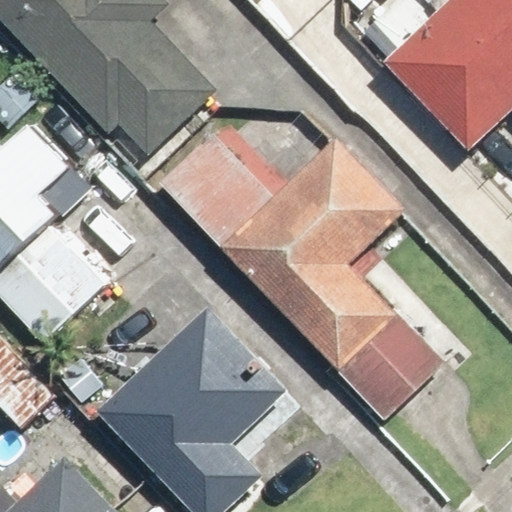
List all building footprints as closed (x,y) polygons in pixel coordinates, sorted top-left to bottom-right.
[(0,0),(0,15),(149,166),(221,95),(149,23),(173,0),(172,0),(0,0)] [(511,0),(458,0),(391,66),(477,153),(511,118),(511,0)] [(0,161),(0,304),(39,344),(111,273),(42,203),(79,167),(37,126),(0,161)] [(221,133),(166,187),(391,415),(444,362),(351,268),(410,211),(340,140),(283,196),(221,133)] [(208,308),(99,415),(195,511),(228,511),(263,479),(233,448),(291,392),(208,308)] [(0,337),(0,401),(21,424),(54,394),(0,337)] [(13,511),(118,511),(67,460),(13,511)]
